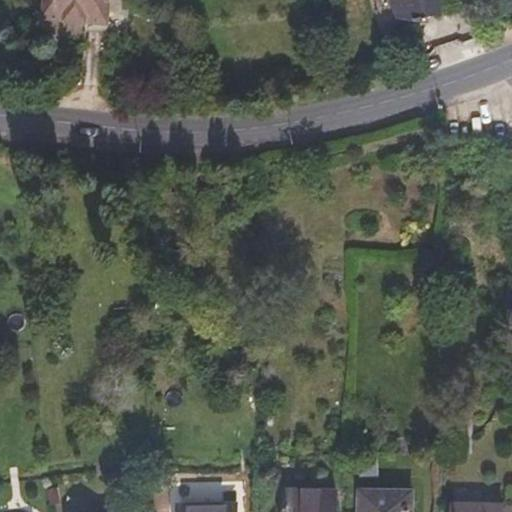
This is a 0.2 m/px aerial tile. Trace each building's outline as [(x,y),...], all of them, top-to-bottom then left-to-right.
[(49,0),(49,27),(114,28),(114,0),(49,0)] [(409,0),(412,9),(419,22),(439,22),(462,17),(458,0),(409,0)] [(52,493),(55,508),(63,507),(60,492),(52,493)] [(289,496),(289,511),(337,511),(338,497),(289,496)] [(380,496),(380,511),(429,511),(430,497),(380,496)]
